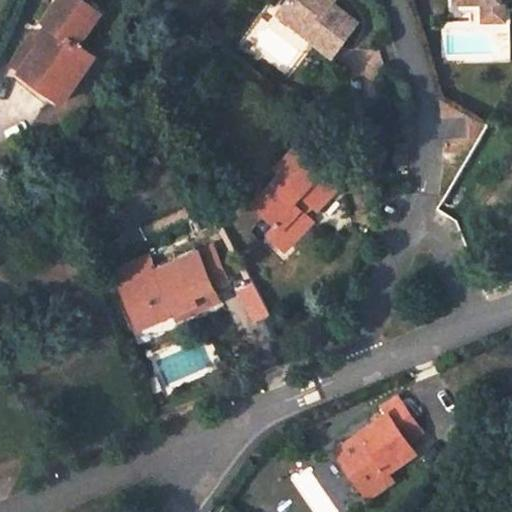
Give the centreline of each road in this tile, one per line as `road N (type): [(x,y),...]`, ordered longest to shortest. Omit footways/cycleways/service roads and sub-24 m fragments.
road 1 (unclassified): [(188,440),(358,361),(511,307)]
road 2 (unclassified): [(22,511),(188,440)]
